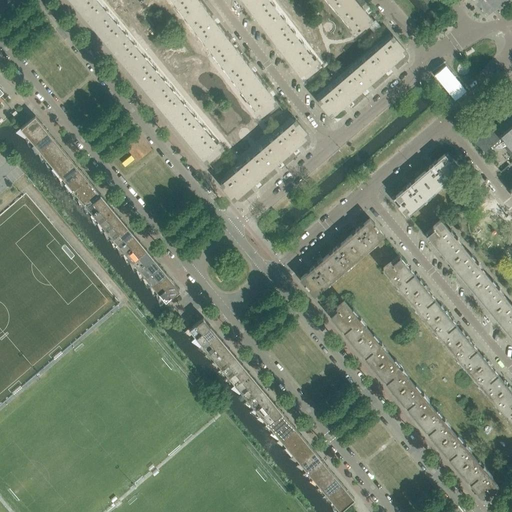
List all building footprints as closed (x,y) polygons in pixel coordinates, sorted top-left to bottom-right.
[(106,10),(97,0),(71,0),(91,23),(106,10)] [(204,7),(198,0),(173,0),(188,18),(204,7)] [(283,18),(272,5),(268,0),(256,0),(249,6),(267,30),(283,18)] [(329,0),(338,9),(348,0),(329,0)] [(372,19),(363,8),(355,0),(348,0),(338,9),(353,27),(351,28),(355,33),(365,24),(366,25),(372,19)] [(474,0),(484,13),(501,0),(474,0)] [(222,31),(213,19),(204,7),(188,18),(206,43),(222,31)] [(125,33),(106,10),(91,23),(110,46),(125,33)] [(301,42),(283,18),(267,30),(286,54),(301,42)] [(380,26),(375,20),(368,26),(373,32),(380,26)] [(240,55),(230,41),(222,31),(206,43),(225,67),(240,55)] [(144,56),(134,44),(125,33),(110,46),(129,69),(144,56)] [(406,50),(393,35),(365,59),(378,74),(406,50)] [(314,59),(309,53),(301,42),(286,54),(303,77),(320,63),(316,57),(314,59)] [(259,79),(250,68),(240,55),(225,67),(243,91),(259,79)] [(164,80),(144,56),(129,69),(149,92),(164,80)] [(378,74),(365,59),(342,79),(354,94),(378,74)] [(276,102),(266,89),(259,79),(243,91),(256,108),(254,109),(259,115),(276,102)] [(331,115),(354,94),(342,79),(318,100),(331,115)] [(183,103),(172,90),(164,80),(149,92),(168,115),(183,103)] [(511,95),(511,97),(511,98),(511,112),(494,128),(491,124),(473,140),(485,154),(492,148),(489,145),(500,136),(507,145),(504,147),(511,156),(511,95)] [(203,126),(183,103),(168,115),(187,139),(203,126)] [(28,135),(42,124),(35,115),(21,127),(28,135)] [(308,134),(296,119),(295,119),(272,139),(285,154),(308,134)] [(34,143),(49,131),(42,124),(28,135),(34,143)] [(216,142),(203,126),(187,139),(206,161),(223,147),(218,141),(216,142)] [(41,151),(55,139),(49,131),(34,143),(41,151)] [(47,159),(62,147),(55,139),(41,151),(47,159)] [(285,154),(272,139),(249,159),(262,174),(285,154)] [(54,167),(68,155),(62,147),(47,159),(54,167)] [(461,168),(459,166),(453,158),(450,160),(444,154),(433,163),(429,166),(429,167),(420,175),(434,191),(459,169),(460,170),(461,168)] [(60,175),(75,163),(68,155),(54,167),(60,175)] [(262,174),(249,159),(221,183),(233,198),(262,174)] [(67,182),(81,171),(75,163),(60,175),(67,182)] [(74,190),(88,178),(81,171),(67,182),(74,190)] [(434,191),(420,175),(410,183),(406,186),(407,186),(395,196),(401,203),(398,205),(405,212),(408,210),(409,212),(434,191)] [(80,198),(94,186),(88,178),(74,190),(80,198)] [(87,206),(101,194),(94,186),(80,198),(87,206)] [(93,214),(107,202),(101,194),(87,206),(93,214)] [(100,222),(114,210),(107,202),(93,214),(100,222)] [(106,230),(121,218),(114,210),(100,222),(106,230)] [(113,237),(127,226),(121,218),(106,230),(113,237)] [(383,234),(378,227),(374,223),(370,218),(360,227),(359,226),(356,230),(346,238),(360,254),(383,234)] [(465,249),(442,222),(440,219),(433,226),(434,228),(427,234),(438,247),(437,247),(440,251),(441,250),(450,261),(465,249)] [(119,245),(134,233),(127,226),(113,237),(119,245)] [(126,253),(140,241),(134,233),(119,245),(126,253)] [(360,254),(346,238),(337,246),(336,246),(333,249),(323,258),(337,274),(360,254)] [(132,261),(147,249),(140,241),(126,253),(132,261)] [(139,269),(153,257),(147,249),(132,261),(139,269)] [(486,274),(465,249),(450,261),(459,272),(458,272),(461,276),(462,276),(471,287),(486,274)] [(145,277),(160,265),(153,257),(139,269),(145,277)] [(414,273),(411,269),(410,270),(400,257),(392,263),(391,261),(383,268),(407,296),(422,284),(413,274),(414,273)] [(337,274),(323,258),(314,266),(310,269),(300,278),(305,283),(304,283),(308,288),(308,287),(314,294),(337,274)] [(152,285),(166,273),(160,265),(145,277),(152,285)] [(159,292),(173,280),(166,273),(152,285),(159,292)] [(507,299),(486,274),(471,287),(480,297),(479,298),(482,301),(483,301),(492,311),(507,299)] [(165,301),(178,290),(180,289),(173,280),(159,292),(165,301)] [(435,298),(433,296),(432,295),(431,295),(422,284),(407,296),(429,322),(443,310),(434,299),(435,298)] [(511,305),(507,299),(492,311),(501,322),(500,323),(503,327),(504,326),(511,335),(511,305)] [(369,330),(351,309),(344,300),(336,307),(338,309),(331,315),(341,328),(342,330),(344,332),(354,343),(369,330)] [(456,323),(454,321),(453,320),(452,320),(443,310),(429,322),(450,347),(465,335),(455,324),(456,323)] [(196,337),(210,325),(203,317),(189,329),(196,337)] [(202,345),(216,333),(210,325),(196,337),(202,345)] [(390,355),(372,334),(369,330),(354,343),(362,353),(362,354),(365,357),(375,368),(390,355)] [(209,353),(223,341),(216,333),(202,345),(209,353)] [(477,349),(475,346),(474,345),(473,345),(465,335),(450,347),(471,373),(486,360),(476,349),(477,349)] [(215,360),(230,349),(223,341),(209,353),(215,360)] [(222,368),(236,356),(230,349),(215,360),(222,368)] [(411,380),(393,360),(390,355),(375,368),(383,378),(383,379),(386,383),(386,382),(396,393),(411,380)] [(228,376),(243,364),(236,356),(222,368),(228,376)] [(498,374),(496,372),(495,370),(494,371),(486,360),(471,373),(491,398),(506,385),(497,374),(498,374)] [(235,384),(249,372),(243,364),(228,376),(235,384)] [(242,392),(256,380),(249,372),(235,384),(242,392)] [(248,400),(262,388),(256,380),(242,392),(248,400)] [(416,418),(431,406),(411,380),(396,393),(404,403),(404,404),(407,408),(407,407),(416,418)] [(511,391),(506,385),(491,398),(511,422),(511,391)] [(255,408),(269,396),(262,388),(248,400),(255,408)] [(261,415),(275,404),(269,396),(255,408),(261,415)] [(268,423),(282,411),(275,404),(261,415),(268,423)] [(452,431),(435,410),(431,406),(416,418),(425,429),(428,433),(428,432),(437,443),(452,431)] [(274,431),(288,419),(282,411),(268,423),(274,431)] [(281,439),(295,427),(288,419),(274,431),(281,439)] [(287,447),(301,435),(295,427),(281,439),(287,447)] [(473,456),(456,435),(452,431),(437,443),(446,454),(449,458),(458,468),(473,456)] [(294,455),(308,443),(301,435),(287,447),(294,455)] [(301,463),(315,451),(308,443),(294,455),(301,463)] [(307,470),(321,459),(315,451),(301,463),(307,470)] [(498,485),(483,467),(473,456),(458,468),(467,479),(467,480),(470,483),(481,496),(488,489),(490,491),(498,485)] [(314,478),(328,466),(321,459),(307,470),(314,478)] [(320,486),(334,474),(328,466),(314,478),(320,486)] [(327,494),(341,482),(334,474),(320,486),(327,494)] [(333,502),(347,490),(341,482),(327,494),(333,502)] [(340,510),(353,499),(354,498),(347,490),(333,502),(340,510)]
